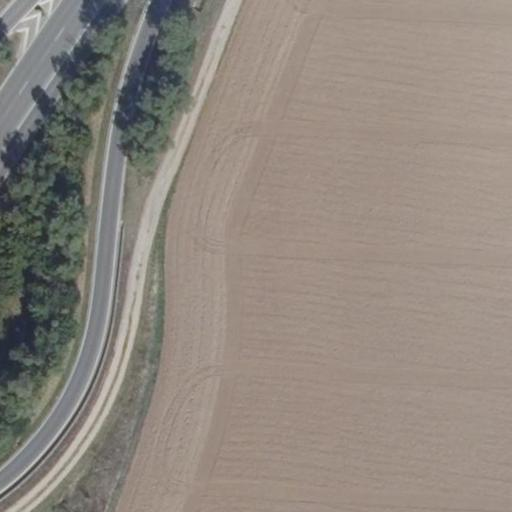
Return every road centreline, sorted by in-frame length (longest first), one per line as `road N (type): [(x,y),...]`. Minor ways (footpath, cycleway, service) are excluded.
road 1 (track): [(232,0),(165,170),(129,331),(106,394),(46,486),(15,511)]
road 2 (primary): [(0,483),(63,414),(89,354),(122,117),(160,0)]
road 3 (primary): [(93,0),(0,139)]
